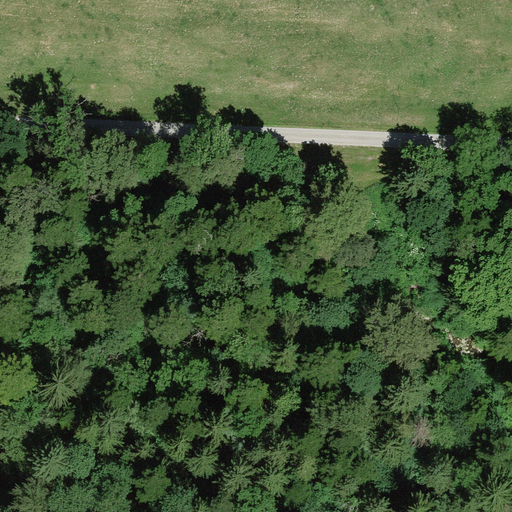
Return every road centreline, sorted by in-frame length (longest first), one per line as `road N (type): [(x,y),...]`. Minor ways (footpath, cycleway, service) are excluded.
road 1 (track): [(0,124),(511,138)]
road 2 (track): [(233,511),(265,471),(287,473),(366,410),(384,406),(409,353),(471,307),(511,292)]
